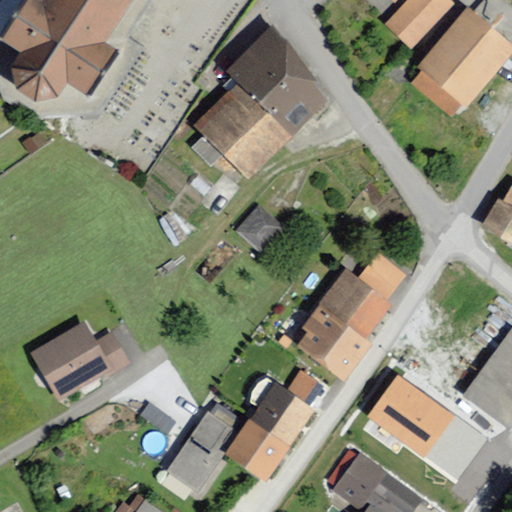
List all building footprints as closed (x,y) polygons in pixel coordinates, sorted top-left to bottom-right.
[(106,40),(131,0),(23,0),(1,36),(20,53),(14,68),(17,88),(37,100),(58,94),(67,83),(89,96),(119,49),(106,40)] [(414,0),(388,28),(414,51),(455,7),(447,0),(414,0)] [(413,73),(461,114),(511,53),(511,49),(466,11),(413,73)] [(291,138),(325,100),(271,26),(226,74),(291,138)] [(194,127),(246,180),(288,139),(236,86),(194,127)] [(478,227),(511,245),(511,187),(504,202),(495,197),(478,227)] [(256,207),(235,234),(262,256),(284,229),(256,207)] [(380,253),(359,279),(386,300),(407,274),(380,253)] [(319,306),(365,341),(393,306),(386,300),(359,279),(346,270),(319,306)] [(299,347),(344,381),(371,345),(365,341),(319,306),(302,328),(309,333),(299,347)] [(463,396),(511,426),(511,323),(510,323),(463,396)] [(31,356),(58,404),(111,375),(84,326),(31,356)] [(455,415),(397,373),(365,417),(423,459),(455,415)] [(314,410),(274,384),(224,458),(264,485),(314,410)] [(231,427),(206,410),(165,470),(198,492),(225,453),(217,447),(231,427)] [(362,511),(416,511),(425,499),(360,453),(333,491),(362,511)] [(171,511),(132,485),(113,511),(171,511)]
